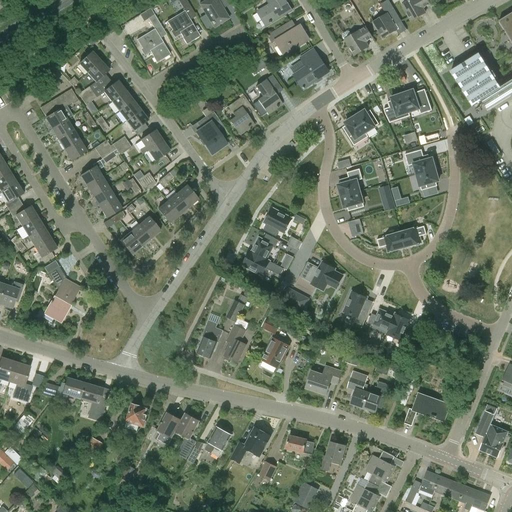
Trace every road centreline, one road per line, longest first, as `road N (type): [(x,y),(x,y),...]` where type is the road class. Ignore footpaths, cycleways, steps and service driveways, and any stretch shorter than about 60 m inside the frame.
road 1 (residential): [(411,264),(371,261),(332,229),(322,186),(330,141),(316,105)]
road 2 (tertiary): [(282,408),(119,372)]
road 3 (residential): [(351,81),(490,0)]
road 4 (residential): [(452,128),(455,171),(443,231),(411,264)]
road 5 (residential): [(146,320),(229,201)]
road 6 (residential): [(229,201),(144,88)]
road 7 (tertiary): [(416,448),(282,408)]
road 8 (residential): [(0,129),(59,227),(82,219)]
road 9 (residential): [(447,459),(496,335)]
road 10 (residential): [(229,201),(272,142),(316,105)]
road 11 (residential): [(82,219),(15,108)]
road 12 (tertiary): [(119,372),(0,335)]
road 13 (residential): [(176,361),(282,396),(282,408)]
